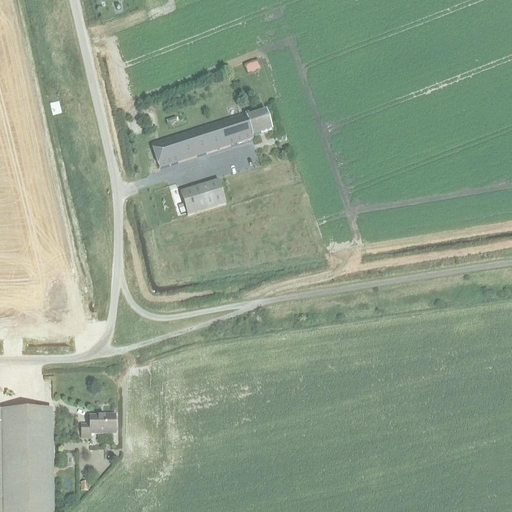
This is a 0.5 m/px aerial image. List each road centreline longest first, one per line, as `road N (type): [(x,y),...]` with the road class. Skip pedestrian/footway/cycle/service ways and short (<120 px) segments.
road 1 (unclassified): [(119,275),(118,192),(72,0)]
road 2 (unclassified): [(266,301),(511,264)]
road 3 (unclassified): [(93,356),(266,301)]
road 4 (unclassified): [(266,301),(159,318),(130,303),(119,275)]
